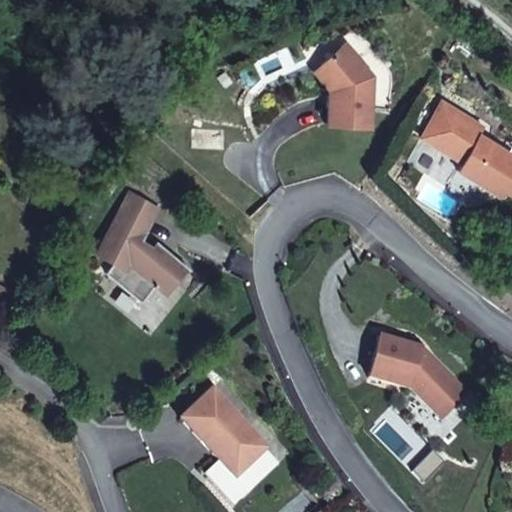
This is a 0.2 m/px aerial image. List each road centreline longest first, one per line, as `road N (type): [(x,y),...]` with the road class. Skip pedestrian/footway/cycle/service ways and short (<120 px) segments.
road 1 (unclassified): [(393,511),(296,362),(274,302),(272,256),(284,220),(307,197),(342,200),(511,335)]
road 2 (unclassified): [(111,511),(79,439),(7,369)]
